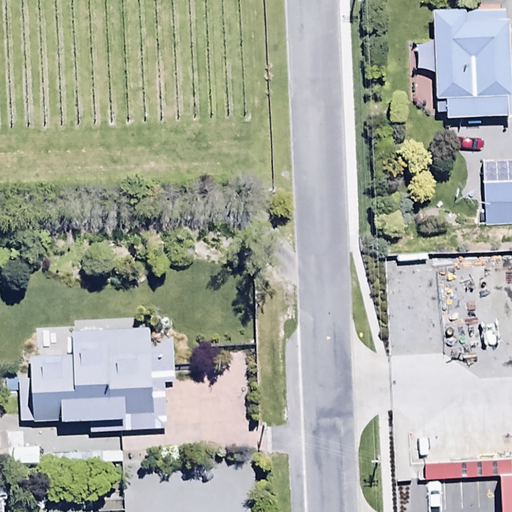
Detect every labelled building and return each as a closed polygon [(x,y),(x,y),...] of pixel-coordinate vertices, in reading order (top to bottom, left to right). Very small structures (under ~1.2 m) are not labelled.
[(426,8),(426,40),(412,40),(412,69),(428,69),(429,110),(440,110),(440,116),(503,115),(501,7),(426,8)] [(511,182),(480,184),(483,227),(511,225),(511,182)] [(511,281),(447,284),(450,356),(511,353),(511,281)] [(148,326),(68,329),(69,354),(24,356),(25,375),(15,375),(17,420),(86,417),(87,431),(162,427),(160,381),(172,380),(170,335),(149,336),(148,326)] [(511,511),(511,481),(501,482),(503,511),(511,511)] [(88,511),(87,490),(42,493),(43,511),(88,511)]
